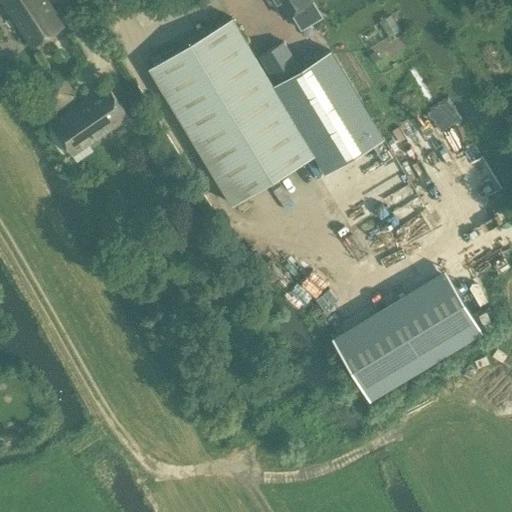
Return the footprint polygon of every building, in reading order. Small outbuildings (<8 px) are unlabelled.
[(46,0),(12,0),(5,5),(27,39),(23,42),(26,47),(29,44),(30,46),(62,25),(46,0)] [(272,0),(283,17),(290,13),(301,30),(322,17),(311,0),(272,0)] [(314,155),(273,86),(231,17),(148,67),(232,204),(314,155)] [(259,56),(274,81),(298,66),(283,42),(259,56)] [(383,136),(331,51),(273,86),(314,155),(324,172),(383,136)] [(71,155),(128,116),(106,85),(50,125),(71,155)]
